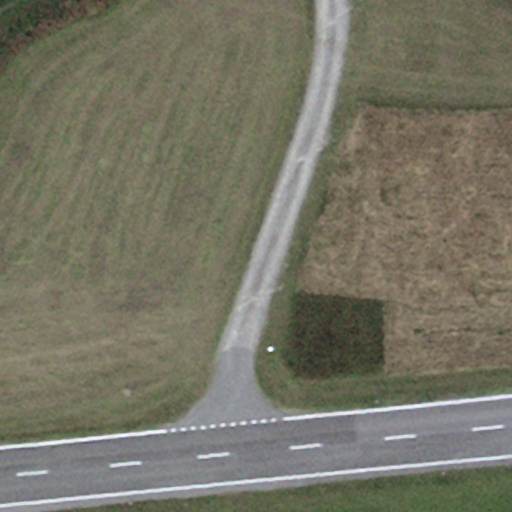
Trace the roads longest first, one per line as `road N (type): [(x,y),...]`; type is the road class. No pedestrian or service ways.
road 1 (primary): [(511,423),(0,472)]
road 2 (track): [(333,0),(333,33),(236,374),(234,450)]
